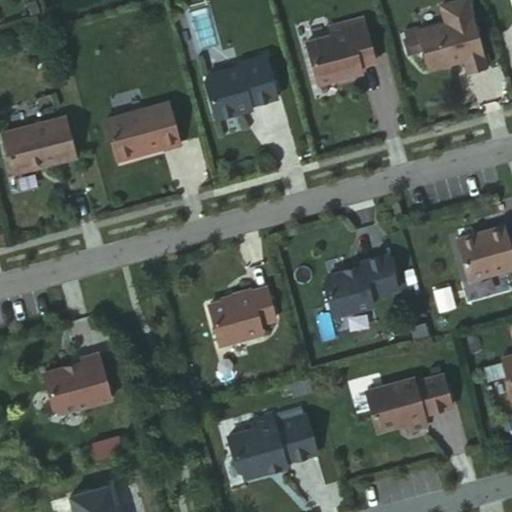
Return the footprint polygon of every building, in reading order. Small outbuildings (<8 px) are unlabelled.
[(438,48),(450,45),(451,47),(454,60),(473,55),(457,0),(429,0),(432,8),(404,16),(415,57),(439,50),(438,48)] [(307,80),(350,68),(348,61),(364,57),(352,14),(319,23),(321,31),(296,39),(307,80)] [(199,75),(209,113),(234,107),(233,103),(244,100),(270,93),(259,51),(231,58),(233,62),(200,70),(199,75)] [(152,145),(169,141),(157,98),(95,116),(106,155),(152,143),(152,145)] [(0,125),(0,169),(61,153),(50,112),(0,125)] [(493,220),(447,233),(458,275),(511,259),(511,227),(496,232),(493,220)] [(387,285),(377,249),(350,257),(351,261),(318,271),(314,277),(323,311),(363,301),(360,292),(387,285)] [(194,359),(238,347),(235,337),(253,332),(245,301),(227,306),(227,303),(201,311),(202,315),(183,320),(194,359)] [(511,347),(491,353),(501,396),(511,393),(511,347)] [(69,358),(33,368),(42,402),(52,407),(100,394),(88,349),(69,355),(69,358)] [(356,387),(366,425),(372,429),(398,422),(399,426),(416,422),(413,409),(441,402),(433,371),(404,378),(403,374),(356,387)] [(244,428),(218,435),(224,456),(229,455),(234,476),(264,468),(267,464),(276,462),(276,464),(308,456),(296,414),(265,423),(262,413),(241,418),(244,428)] [(105,511),(98,481),(59,491),(64,511),(105,511)]
